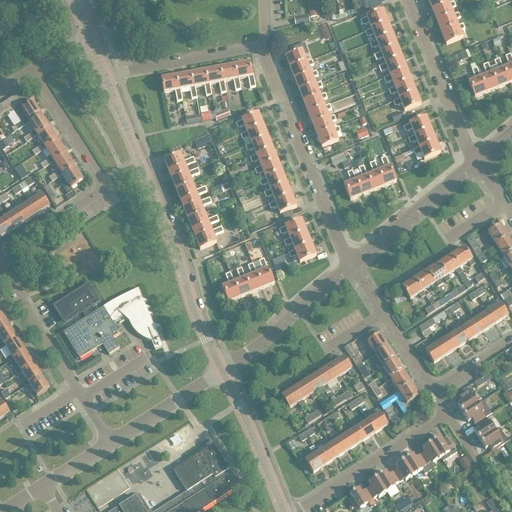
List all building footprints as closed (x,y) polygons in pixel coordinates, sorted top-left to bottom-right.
[(371,0),(367,2),(367,4),(368,8),(380,3),(379,0),(371,0)] [(447,5),(445,0),(427,0),(431,11),(447,5)] [(436,23),(452,16),(449,9),(454,7),(452,3),(447,5),(431,11),(436,23)] [(370,30),(386,24),(381,12),(365,18),(366,19),(362,20),(364,25),(368,24),(370,30)] [(457,14),(452,16),(436,23),(440,34),(456,27),(453,20),(458,18),(457,14)] [(293,19),(294,26),(308,23),(307,16),(293,19)] [(372,35),(375,42),(391,35),(386,24),(370,30),(367,32),(369,37),(372,35)] [(461,25),(456,27),(440,34),(445,45),(461,39),(458,32),(463,30),(461,25)] [(325,26),(319,29),(321,34),(327,32),(325,26)] [(391,35),(375,42),(371,43),(373,48),(377,47),(380,53),(395,47),(391,35)] [(497,39),(491,41),(493,47),(499,45),(497,39)] [(341,42),(337,44),(341,55),(345,54),(341,42)] [(364,51),(371,48),(368,42),(362,45),(364,51)] [(289,56),(285,58),(288,67),(288,68),(289,70),(305,63),(305,61),(304,62),(302,56),(307,54),(303,43),(287,50),(289,56)] [(382,58),(384,65),(400,59),(395,47),(380,53),(376,55),(378,60),(382,58)] [(464,51),(454,55),(457,62),(467,58),(464,51)] [(502,69),(501,69),(507,85),(511,82),(511,62),(509,55),(504,57),(508,67),(502,69)] [(389,77),(405,70),(400,59),(384,65),(381,66),(383,71),(386,70),(389,77)] [(490,74),(496,89),(507,85),(501,69),(502,69),(498,59),(493,61),(494,65),(497,71),(490,74)] [(305,63),(289,70),(293,81),(310,74),(307,68),(312,66),(310,61),(305,63)] [(248,64),(234,67),(236,80),(237,80),(247,78),(249,88),(254,88),(252,76),(251,77),(248,64)] [(479,78),(479,79),(485,94),(496,89),(490,74),(488,68),(486,64),(481,66),(485,76),(479,78)] [(236,80),(234,67),(219,69),(221,83),(222,82),(232,80),(234,91),(239,90),(237,80),(236,80)] [(207,85),(208,85),(218,83),(220,94),(224,93),(222,82),(221,83),(219,69),(204,72),(207,85)] [(474,80),(467,83),(473,99),(485,94),(479,79),(479,78),(475,69),(470,71),(474,80)] [(394,88),(409,82),(405,70),(389,77),(378,81),(380,86),(391,82),(394,88)] [(192,88),(193,88),(203,86),(207,104),(211,103),(209,96),(210,96),(208,85),(207,85),(204,72),(190,75),(192,88)] [(310,74),(293,81),(298,92),(314,85),(312,79),(317,77),(315,72),(310,74)] [(195,98),(193,88),(192,88),(190,75),(175,78),(178,91),(179,91),(189,89),(191,99),(195,98)] [(182,111),(179,91),(178,91),(175,78),(160,80),(163,93),(174,91),(176,102),(175,102),(177,112),(182,111)] [(398,100),(414,93),(409,82),(394,88),(383,93),(385,97),(396,93),(398,100)] [(314,85),(298,92),(302,103),(319,97),(319,96),(316,89),(321,88),(319,84),(314,85)] [(419,105),(414,93),(398,100),(392,102),(394,107),(400,105),(403,112),(419,105)] [(31,102),(25,106),(17,94),(12,97),(18,107),(13,111),(11,111),(19,123),(14,126),(17,130),(28,124),(28,123),(40,116),(42,115),(39,111),(37,112),(31,102)] [(319,97),(302,103),(307,114),(323,108),(323,107),(321,101),(326,99),(324,94),(319,96),(319,97)] [(7,101),(13,111),(18,107),(12,97),(7,101)] [(8,114),(11,111),(13,111),(7,101),(1,104),(8,114)] [(323,108),(307,114),(311,126),(328,119),(328,118),(325,112),(330,110),(328,105),(323,107),(323,108)] [(220,113),(214,115),(215,120),(215,122),(229,117),(227,110),(220,113)] [(206,112),(199,114),(201,122),(211,120),(209,113),(209,112),(206,112)] [(390,117),(392,124),(402,119),(400,113),(390,117)] [(246,133),(262,126),(257,115),(241,121),(237,123),(239,128),(243,126),(246,133)] [(25,143),(36,137),(48,129),(50,128),(48,124),(46,125),(40,116),(28,123),(28,124),(33,132),(22,139),(25,143)] [(185,118),(186,125),(200,123),(199,116),(185,118)] [(328,119),(311,126),(316,137),(332,130),(330,123),(335,121),(333,116),(328,118),(328,119)] [(413,137),(429,130),(424,118),(408,125),(413,137)] [(262,126),(246,133),(242,134),(244,139),(248,138),(250,144),(266,138),(262,126)] [(332,130),(316,137),(321,149),(337,142),(334,135),(339,133),(337,128),(332,130)] [(48,129),(36,137),(41,145),(31,152),(34,157),(44,150),(56,142),(59,141),(56,137),(54,138),(48,129)] [(364,129),(354,133),(357,141),(367,137),(364,129)] [(418,148),(434,142),(429,130),(413,137),(408,139),(410,144),(415,142),(418,148)] [(207,137),(193,143),(196,150),(210,145),(207,137)] [(266,138),(250,144),(247,146),(249,151),(252,149),(255,156),(271,150),(266,138)] [(44,150),(50,158),(39,165),(42,170),(53,163),(65,155),(67,154),(64,150),(62,151),(56,142),(44,150)] [(434,142),(418,148),(411,151),(413,156),(420,153),(423,160),(439,154),(434,142)] [(271,150),(255,156),(252,158),(253,162),(257,161),(260,168),(276,161),(271,150)] [(71,164),(65,155),(53,163),(58,171),(47,178),(50,183),(61,176),(73,168),(75,167),(73,163),(71,164)] [(163,162),(170,180),(186,174),(184,167),(197,162),(195,157),(182,163),(179,155),(163,162)] [(375,168),(383,187),(394,182),(388,168),(384,158),(380,160),(384,170),(379,172),(377,167),(375,168)] [(359,160),(353,162),(355,168),(361,166),(359,160)] [(265,179),(280,173),(276,161),(260,168),(256,169),(258,174),(262,173),(265,179)] [(345,161),(340,163),(341,164),(343,170),(348,168),(346,161),(345,161)] [(383,187),(375,168),(373,163),(369,165),(373,174),(366,177),(372,192),(383,187)] [(355,176),(352,176),(361,196),(372,192),(366,177),(362,167),(358,169),(362,179),(357,181),(355,176)] [(61,176),(67,185),(62,188),(66,195),(71,192),(70,189),(82,181),(73,168),(61,176)] [(196,170),(186,174),(170,180),(175,191),(191,185),(188,178),(198,174),(196,170)] [(361,196),(352,176),(351,172),(347,174),(350,183),(343,186),(349,201),(361,196)] [(18,178),(20,182),(27,177),(25,173),(18,178)] [(269,191),(285,184),(280,173),(265,179),(261,181),(263,186),(267,184),(269,191)] [(33,184),(30,178),(17,186),(21,192),(33,184)] [(107,184),(114,206),(123,203),(116,181),(107,184)] [(227,184),(221,187),(223,192),(230,190),(227,184)] [(271,196),(274,203),(290,196),(285,184),(269,191),(259,195),(261,200),(271,196)] [(42,189),(50,201),(56,197),(49,185),(42,189)] [(182,209),(198,203),(195,196),(205,192),(203,188),(194,192),(191,185),(175,191),(182,209)] [(21,192),(17,186),(11,191),(14,196),(21,192)] [(28,204),(36,216),(48,208),(38,191),(34,194),(37,198),(28,204)] [(71,192),(66,195),(63,197),(67,202),(75,197),(71,192)] [(8,200),(5,194),(0,197),(0,201),(2,204),(8,200)] [(295,208),(290,196),(274,203),(270,204),(272,209),(276,207),(279,214),(295,208)] [(16,212),(23,224),(36,216),(28,204),(26,199),(21,202),(24,206),(16,211),(16,212)] [(187,221),(203,214),(200,207),(210,203),(208,199),(198,203),(182,209),(187,221)] [(3,220),(11,232),(23,224),(16,212),(16,211),(13,207),(9,210),(12,214),(4,219),(3,220)] [(144,258),(133,213),(121,216),(133,261),(144,258)] [(250,213),(244,215),(247,224),(253,221),(250,213)] [(187,221),(194,239),(210,232),(207,225),(217,221),(215,217),(206,221),(203,214),(187,221)] [(0,238),(11,232),(3,220),(4,219),(1,215),(0,215),(0,238)] [(100,218),(89,219),(89,227),(100,226),(100,218)] [(237,221),(227,225),(229,229),(238,226),(237,221)] [(286,233),(289,240),(305,233),(300,221),(284,228),(277,231),(276,227),(271,229),(274,238),(286,233)] [(494,246),(507,238),(499,226),(487,234),(492,242),(488,245),(490,249),(495,246),(494,246)] [(220,228),(210,232),(194,239),(199,250),(215,244),(212,236),(221,232),(220,228)] [(305,233),(289,240),(285,241),(287,246),(291,245),(294,251),(310,245),(305,233)] [(496,258),(498,262),(511,252),(511,246),(507,238),(494,246),(495,246),(500,255),(496,258)] [(310,245),(294,251),(290,253),(292,258),(296,256),(298,263),(314,257),(310,245)] [(463,248),(450,256),(458,268),(467,263),(469,267),(473,265),(463,248)] [(472,252),(476,258),(481,255),(477,249),(472,252)] [(377,257),(381,264),(390,259),(386,252),(377,257)] [(506,274),(510,271),(511,269),(511,252),(498,262),(506,274)] [(212,266),(223,261),(221,255),(209,260),(212,266)] [(481,255),(476,258),(480,265),(485,261),(481,255)] [(282,256),(271,261),(273,267),(285,262),(282,256)] [(458,268),(450,256),(438,264),(446,276),(454,271),(457,275),(461,273),(458,268)] [(255,275),(261,289),(272,285),(266,270),(262,260),(258,262),(262,272),(255,275)] [(446,276),(438,264),(425,272),(433,284),(442,279),(444,283),(449,280),(446,276)] [(244,279),(250,294),(261,289),(255,275),(251,265),(247,267),(251,276),(244,279)] [(233,284),(239,298),(250,294),(244,279),(240,269),(236,271),(240,281),(233,284)] [(433,284),(425,272),(413,280),(421,292),(429,287),(432,291),(436,288),(433,284)] [(487,277),(492,283),(497,280),(493,273),(487,277)] [(239,298),(233,284),(229,274),(225,276),(228,285),(221,288),(227,303),(239,298)] [(483,280),(480,275),(473,279),(477,284),(483,280)] [(421,292),(413,280),(400,288),(408,300),(417,294),(420,299),(424,296),(421,292)] [(497,280),(492,283),(496,290),(501,286),(497,280)] [(85,319),(89,316),(85,310),(98,302),(88,286),(54,308),(64,323),(81,312),(85,319)] [(461,287),(455,291),(458,296),(465,292),(461,287)] [(474,293),(477,298),(483,294),(480,289),(474,293)] [(145,340),(150,342),(154,351),(161,348),(154,330),(157,329),(158,329),(158,328),(152,325),(148,317),(150,316),(151,316),(151,315),(147,314),(146,310),(147,309),(148,310),(148,309),(144,307),(143,303),(144,303),(145,303),(145,302),(142,301),(137,290),(131,293),(124,296),(117,300),(110,303),(103,307),(89,316),(85,319),(82,321),(82,322),(81,323),(63,334),(62,333),(62,334),(74,352),(78,358),(79,360),(95,350),(94,348),(97,345),(98,347),(101,344),(108,355),(118,349),(112,339),(119,335),(113,325),(121,316),(128,322),(129,325),(132,330),(135,334),(140,338),(145,340)] [(294,304),(302,298),(298,291),(290,297),(294,304)] [(458,296),(455,291),(443,298),(447,303),(458,296)] [(477,298),(474,293),(467,297),(471,302),(477,298)] [(507,308),(511,305),(511,303),(509,298),(503,302),(507,308)] [(486,313),(494,325),(507,317),(496,301),(492,303),(495,307),(487,313),(486,313)] [(440,308),(437,302),(430,307),(433,312),(440,308)] [(449,309),(452,314),(459,310),(455,304),(449,309)] [(433,312),(430,307),(424,311),(427,316),(433,312)] [(474,321),(482,333),(494,325),(486,313),(487,313),(484,308),(480,311),(483,315),(474,321)] [(452,314),(449,309),(443,313),(446,318),(452,314)] [(0,332),(9,327),(1,315),(0,315),(0,332)] [(462,329),(470,341),(482,333),(474,321),(472,316),(468,319),(470,323),(462,328),(462,329)] [(424,324),(428,330),(434,326),(431,320),(424,324)] [(428,330),(424,324),(418,329),(421,334),(428,330)] [(449,337),(457,349),(470,341),(462,329),(462,328),(459,324),(455,327),(458,331),(450,336),(449,337)] [(4,348),(17,340),(9,327),(0,332),(0,340),(2,344),(0,344),(0,350),(0,351),(4,348)] [(437,344),(445,357),(457,349),(449,337),(450,336),(447,332),(443,335),(446,339),(437,344)] [(374,355),(386,348),(379,335),(366,343),(372,352),(367,354),(370,358),(374,356),(374,355)] [(12,360),(25,352),(17,340),(4,348),(10,356),(6,359),(8,363),(12,360)] [(437,344),(435,340),(430,343),(433,347),(424,353),(432,365),(445,357),(437,344)] [(337,351),(344,347),(340,341),(334,346),(337,351)] [(345,346),(339,350),(344,357),(349,353),(345,346)] [(374,355),(374,356),(380,364),(375,367),(378,371),(382,368),(394,360),(386,348),(374,355)] [(20,372),(32,364),(25,352),(12,360),(18,369),(13,371),(16,375),(20,373),(20,372)] [(342,357),(330,365),(338,378),(338,377),(346,372),(349,376),(353,374),(342,357)] [(355,367),(361,364),(357,358),(351,361),(355,367)] [(390,380),(402,372),(394,360),(382,368),(387,376),(383,379),(386,383),(390,381),(390,380)] [(20,372),(20,373),(26,381),(21,384),(24,388),(28,385),(40,377),(32,364),(20,372)] [(365,371),(361,364),(355,367),(360,374),(365,371)] [(341,382),(338,377),(338,378),(330,365),(317,373),(325,386),(325,385),(328,390),(341,382)] [(394,396),(398,393),(410,385),(402,372),(390,380),(390,381),(395,389),(391,392),(394,396)] [(313,393),(321,388),(324,392),(328,390),(325,385),(325,386),(317,373),(305,381),(313,393)] [(489,380),(494,386),(502,380),(497,374),(489,380)] [(48,389),(40,377),(28,385),(33,393),(29,396),(32,400),(48,389)] [(300,401),(301,401),(309,396),(312,400),(316,397),(313,393),(305,381),(293,389),(300,401)] [(371,392),(376,389),(372,383),(367,386),(371,392)] [(363,389),(360,384),(353,388),(356,393),(363,389)] [(398,393),(403,401),(399,404),(405,414),(420,404),(417,398),(418,398),(410,385),(398,393)] [(300,401),(293,389),(280,397),(288,409),(297,404),(299,408),(303,405),(301,401),(300,401)] [(381,395),(376,389),(371,392),(375,399),(381,395)] [(474,395),(471,389),(456,398),(460,404),(456,406),(461,415),(477,405),(472,397),(474,395)] [(5,390),(0,393),(0,394),(4,400),(9,397),(5,390)] [(335,400),(338,405),(344,401),(341,396),(335,400)] [(353,402),(356,407),(363,403),(360,398),(353,402)] [(338,405),(335,400),(328,404),(331,409),(338,405)] [(0,420),(8,415),(0,401),(0,420)] [(350,412),(356,408),(356,407),(353,402),(347,406),(350,412)] [(13,403),(7,406),(12,413),(17,409),(13,403)] [(474,426),(484,419),(490,415),(483,403),(480,403),(477,405),(461,415),(467,423),(470,420),(474,426)] [(387,417),(392,414),(388,407),(383,411),(387,417)] [(366,422),(374,435),(386,427),(376,410),(372,413),(374,417),(366,422)] [(316,412),(310,416),(313,421),(320,417),(316,412)] [(335,414),(328,418),(332,423),(338,419),(335,414)] [(361,442),(374,435),(366,422),(363,418),(360,414),(356,416),(362,425),(354,430),(361,442)] [(313,421),(310,416),(303,420),(307,425),(313,421)] [(332,423),(328,418),(322,422),(325,427),(332,423)] [(478,442),(494,432),(488,423),(487,424),(484,419),(474,426),(477,431),(473,433),(478,442)] [(354,430),(351,426),(347,428),(350,433),(341,438),(349,450),(361,442),(354,430)] [(307,439),(313,435),(310,430),(304,434),(307,439)] [(503,445),(494,432),(478,442),(484,450),(488,448),(491,453),(503,445)] [(307,439),(304,434),(297,438),(301,443),(307,439)] [(329,446),(337,458),(349,450),(341,438),(339,434),(335,436),(337,440),(329,446)] [(430,444),(440,459),(442,462),(455,454),(452,449),(446,439),(441,442),(438,438),(430,444)] [(316,454),(324,466),(337,458),(329,446),(326,442),(322,444),(325,448),(317,454),(316,454)] [(419,456),(429,472),(435,468),(432,464),(440,459),(430,444),(421,449),(424,453),(419,456)] [(199,511),(238,487),(212,446),(172,472),(185,492),(154,511),(148,511),(138,494),(110,511),(199,511)] [(312,474),(324,466),(316,454),(317,454),(314,449),(310,452),(313,456),(304,462),(312,474)] [(411,455),(403,461),(413,476),(421,471),(423,475),(429,472),(419,456),(414,459),(411,455)] [(413,476),(403,461),(394,466),(397,470),(392,473),(398,483),(403,480),(404,482),(413,476)] [(384,472),(376,478),(386,493),(394,488),(393,487),(398,483),(392,473),(387,476),(384,472)] [(365,490),(371,501),(376,497),(377,499),(386,493),(376,478),(367,483),(370,487),(365,490)] [(398,487),(404,495),(408,492),(403,484),(398,487)] [(375,506),(371,501),(365,490),(360,494),(357,490),(349,495),(351,499),(347,501),(354,511),(356,511),(367,506),(369,509),(375,506)] [(485,504),(490,511),(497,511),(490,500),(485,504)]
